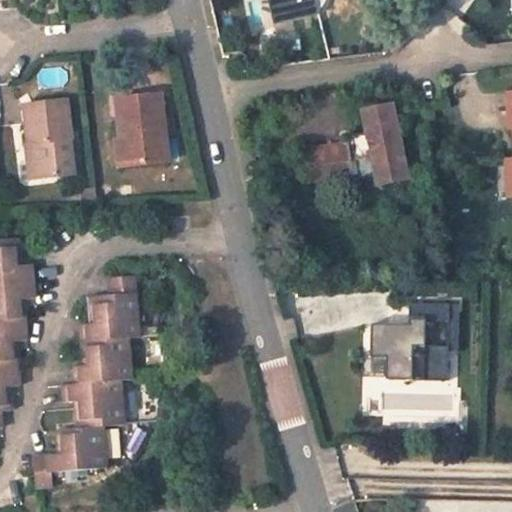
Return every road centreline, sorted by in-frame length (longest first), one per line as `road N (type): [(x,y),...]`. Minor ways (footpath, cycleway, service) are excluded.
road 1 (residential): [(242,242),(103,252),(0,489)]
road 2 (unclassified): [(313,511),(242,242)]
road 3 (unclassified): [(242,242),(185,25)]
road 4 (unknown): [(307,494),(511,486)]
road 5 (residential): [(0,45),(185,25)]
road 6 (unknown): [(307,494),(179,511)]
